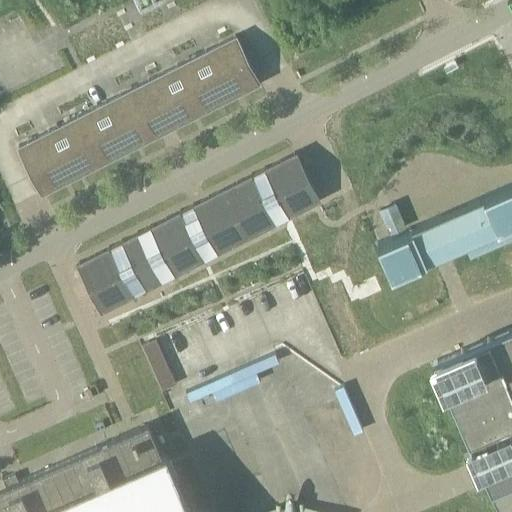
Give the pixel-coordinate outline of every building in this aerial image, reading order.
[(42,192),(43,191),(258,81),(258,82),(259,81),(235,34),(234,35),(19,145),(19,144),(18,145),(42,192)] [(102,309),(103,308),(102,308),(160,278),(164,285),(175,280),(171,273),(318,198),(318,199),(319,198),(295,151),(294,152),(79,262),(79,261),(78,262),(102,309)] [(511,182),(377,241),(391,274),(463,242),(469,256),(511,237),(511,228),(509,222),(511,220),(511,182)] [(379,209),(390,232),(405,226),(395,202),(379,209)] [(511,511),(511,326),(433,360),(478,462),(499,511),(511,511)] [(0,511),(192,511),(166,451),(160,453),(147,424),(18,480),(14,473),(3,478),(6,485),(0,487),(0,511)]
